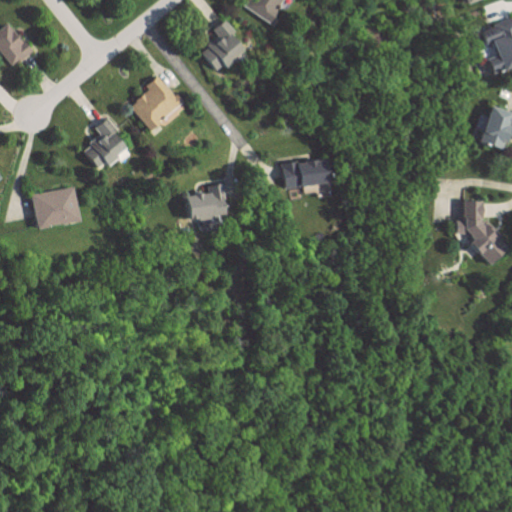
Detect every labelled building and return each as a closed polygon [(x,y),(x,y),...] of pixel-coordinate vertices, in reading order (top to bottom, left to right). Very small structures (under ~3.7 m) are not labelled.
[(240,0),(237,7),(266,23),(278,0),(286,4),(288,0),(240,0)] [(511,66),(511,29),(510,21),(477,30),(482,45),(488,43),(492,56),(480,59),(485,74),(511,66)] [(26,51),(1,23),(0,24),(0,59),(8,68),(26,51)] [(195,52),(212,73),(236,54),(219,33),(195,52)] [(177,105),(156,74),(140,85),(145,92),(125,105),(142,129),(177,105)] [(511,124),(511,109),(492,101),(474,141),(499,153),(511,124)] [(90,128),(96,137),(77,150),(92,171),(120,150),(108,134),(113,130),(103,118),(90,128)] [(323,184),(320,160),(276,165),(279,189),(323,184)] [(76,223),(71,188),(27,194),(32,229),(76,223)] [(478,202),(459,202),(459,221),(450,221),(450,237),(456,237),(456,244),(467,244),(468,259),(490,259),(490,253),(494,253),(494,221),(479,222),(478,202)]
